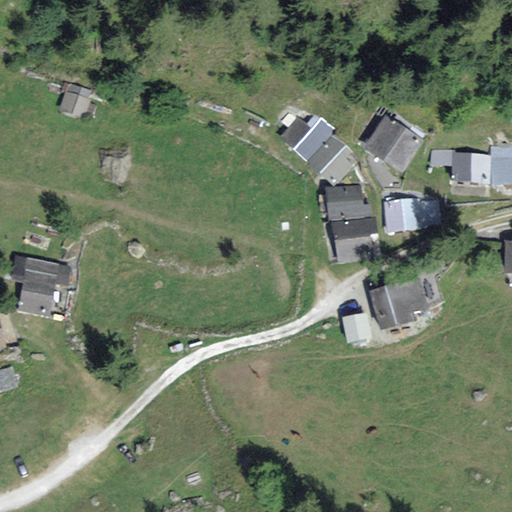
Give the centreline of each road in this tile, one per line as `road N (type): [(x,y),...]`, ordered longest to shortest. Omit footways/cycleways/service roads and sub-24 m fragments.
road 1 (track): [(336,296),(295,328),(186,367),(96,450),(0,505)]
road 2 (track): [(511,223),(409,254),(336,296)]
